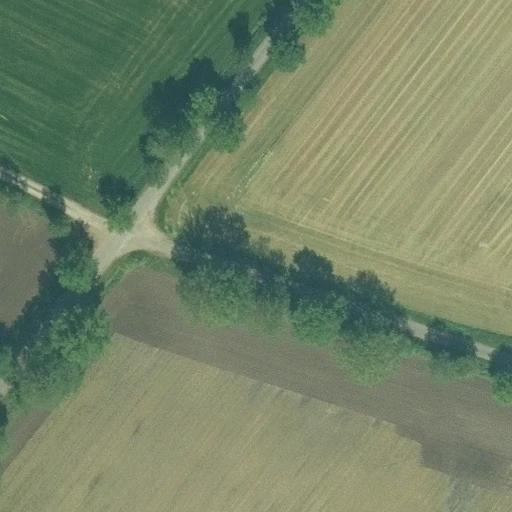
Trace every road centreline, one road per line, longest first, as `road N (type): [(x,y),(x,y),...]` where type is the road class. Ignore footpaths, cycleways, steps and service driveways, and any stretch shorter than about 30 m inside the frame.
road 1 (unclassified): [(122,236),(511,365)]
road 2 (unclassified): [(122,236),(308,0)]
road 3 (unclassified): [(0,389),(122,236)]
road 4 (track): [(0,176),(122,236)]
